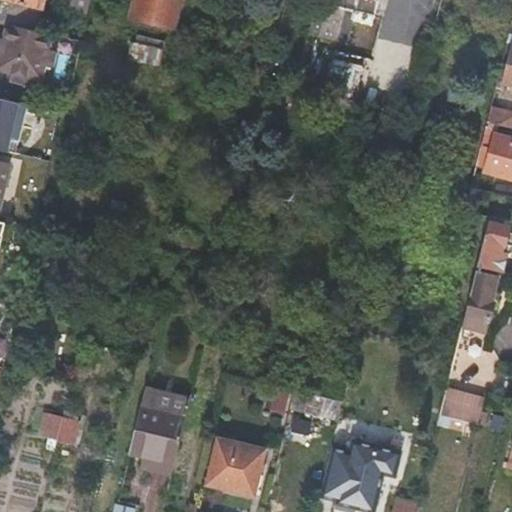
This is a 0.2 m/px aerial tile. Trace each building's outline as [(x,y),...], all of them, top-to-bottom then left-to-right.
[(1,0),(0,5),(0,21),(8,24),(34,30),(40,6),(41,6),(42,0),(1,0)] [(88,11),(90,0),(73,0),(72,7),(88,11)] [(144,0),(179,9),(181,0),(144,0)] [(315,0),(308,30),(346,40),(352,18),(367,21),(372,0),(315,0)] [(34,30),(8,24),(5,39),(0,37),(0,54),(1,55),(0,59),(0,69),(12,72),(10,80),(25,84),(27,77),(42,80),(45,66),(52,67),(55,51),(48,50),(52,34),(34,30)] [(141,27),(137,44),(168,52),(173,35),(141,27)] [(511,89),(511,47),(511,48),(502,87),(511,89)] [(354,90),(362,63),(331,54),(324,81),(354,90)] [(16,102),(0,98),(0,149),(4,151),(16,102)] [(489,110),(486,121),(502,125),(505,114),(489,110)] [(511,175),(511,139),(494,134),(486,169),(511,175)] [(0,204),(10,166),(0,162),(0,204)] [(470,186),(464,210),(474,213),(480,189),(470,186)] [(507,227),(488,222),(477,265),(500,271),(507,243),(504,242),(504,238),(507,227)] [(476,271),(462,327),(483,332),(486,319),(490,319),(493,302),(491,301),(497,277),(476,271)] [(382,369),(368,427),(389,432),(403,375),(382,369)] [(135,454),(152,458),(167,394),(149,390),(135,453),(135,454)] [(485,402),(446,392),(439,418),(479,428),(485,402)] [(273,393),(269,413),(286,416),(290,397),(273,393)] [(152,458),(174,463),(189,400),(167,394),(152,458)] [(79,421),(63,417),(57,440),(73,444),(79,421)] [(368,427),(363,426),(358,448),(405,460),(410,438),(389,432),(368,427)] [(253,492),(264,448),(219,437),(208,481),(253,492)] [(385,511),(396,467),(332,451),(320,500),(336,503),(371,511),(385,511)] [(395,497),(393,511),(415,511),(417,500),(395,497)] [(118,503),(115,511),(137,511),(138,509),(118,503)] [(370,511),(371,511),(336,503),(334,511),(370,511)]
